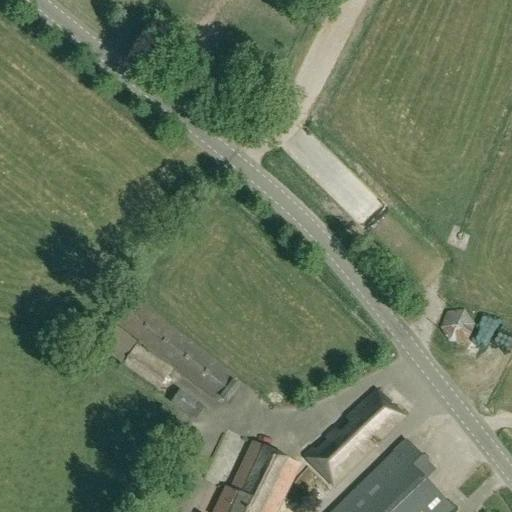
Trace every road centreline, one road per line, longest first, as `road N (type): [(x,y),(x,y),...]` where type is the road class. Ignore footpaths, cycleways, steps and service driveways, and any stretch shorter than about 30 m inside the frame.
road 1 (unclassified): [(511,472),(368,300),(243,177),(29,0)]
road 2 (unknown): [(402,340),(335,407),(290,421),(205,415)]
